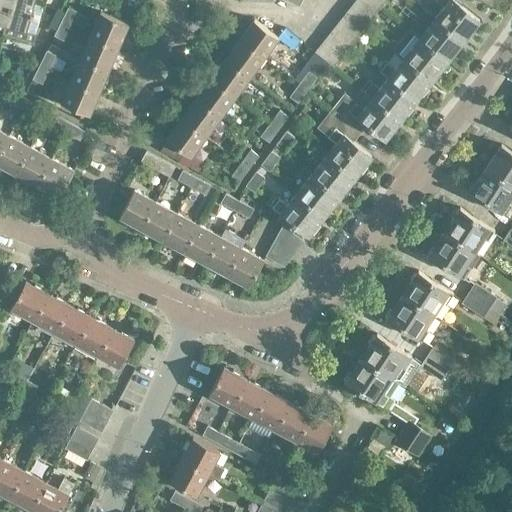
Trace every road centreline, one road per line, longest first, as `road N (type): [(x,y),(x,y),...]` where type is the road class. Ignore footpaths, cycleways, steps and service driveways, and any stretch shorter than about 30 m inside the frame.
road 1 (residential): [(511,36),(305,314),(250,327),(198,309)]
road 2 (residential): [(79,240),(124,148),(127,113),(177,24),(171,0)]
road 3 (residential): [(109,511),(198,309)]
road 4 (residential): [(198,309),(104,262),(79,240)]
